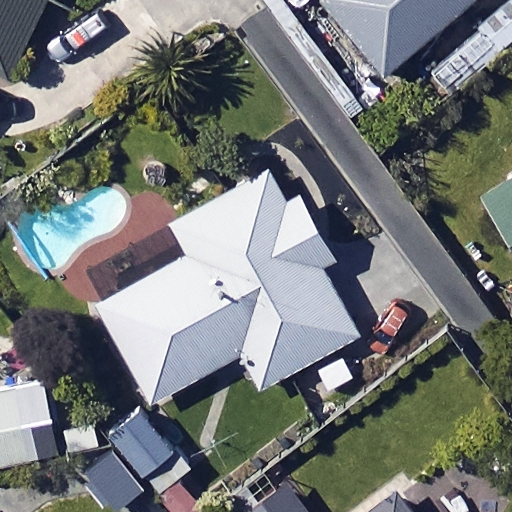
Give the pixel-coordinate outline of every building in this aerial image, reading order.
[(0,0),(0,68),(19,77),(54,0),(0,0)] [(484,0),(331,0),(394,75),(484,0)] [(344,260),(308,193),(293,201),(277,171),(182,223),(200,255),(108,305),(160,401),(251,352),(269,386),(366,334),(329,267),(344,260)] [(511,185),(493,198),(511,226),(511,185)] [(30,383),(0,389),(0,468),(46,458),(30,383)] [(418,511),(405,494),(380,511),(418,511)]
